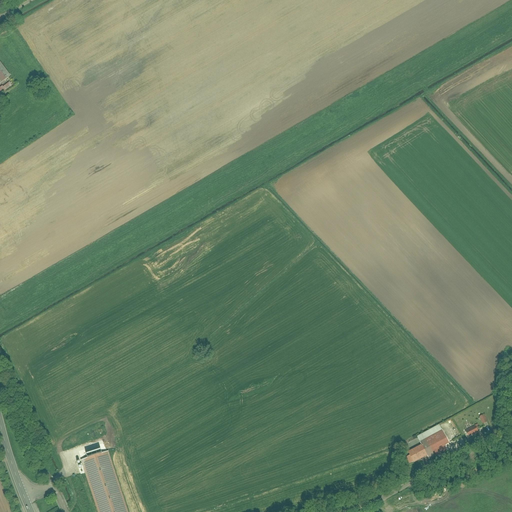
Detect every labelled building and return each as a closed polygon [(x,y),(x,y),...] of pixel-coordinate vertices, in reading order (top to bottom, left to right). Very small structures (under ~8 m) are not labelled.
[(0,82),(10,76),(0,61),(0,82)] [(484,415),(479,417),(483,424),(488,422),(484,415)] [(439,431),(435,424),(413,437),(418,447),(409,452),(414,461),(426,454),(429,460),(448,450),(445,445),(450,442),(443,429),(439,431)] [(465,432),(468,437),(478,432),(475,427),(465,432)] [(96,511),(128,511),(108,447),(79,456),(96,511)]
